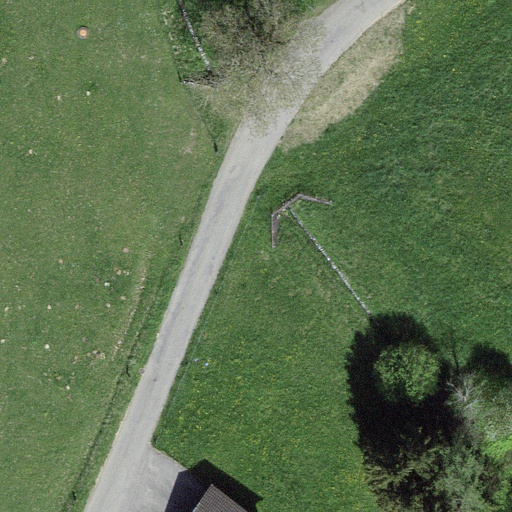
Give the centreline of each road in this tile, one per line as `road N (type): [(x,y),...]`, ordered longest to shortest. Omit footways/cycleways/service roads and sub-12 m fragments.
road 1 (residential): [(100,511),(247,144),(270,105)]
road 2 (unclassified): [(270,105),(314,49),(372,0)]
